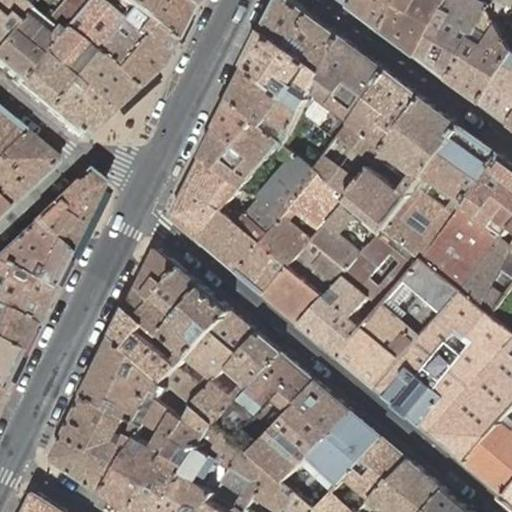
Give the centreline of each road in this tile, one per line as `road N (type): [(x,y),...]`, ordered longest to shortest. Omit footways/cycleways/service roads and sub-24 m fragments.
road 1 (residential): [(134,212),(163,226),(503,511)]
road 2 (secondary): [(134,212),(15,451)]
road 3 (residential): [(323,0),(511,141)]
road 4 (secondary): [(239,0),(146,186)]
